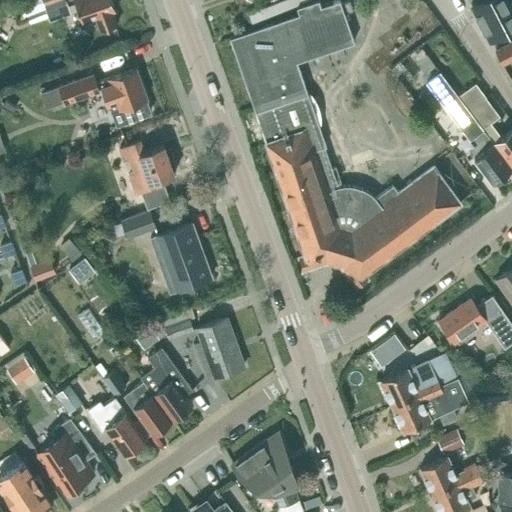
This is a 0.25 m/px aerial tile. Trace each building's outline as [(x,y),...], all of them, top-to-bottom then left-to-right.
[(18,0),(24,15),(46,8),(49,18),(63,13),(66,10),(66,7),(64,1),(65,0),(18,0)] [(110,0),(74,0),(83,24),(95,19),(99,31),(117,25),(113,13),(115,12),(110,0)] [(511,0),(479,0),(471,4),(480,22),(511,5),(511,0)] [(511,5),(480,22),(489,40),(507,30),(511,40),(511,5)] [(511,40),(495,49),(503,63),(511,58),(511,40)] [(110,83),(102,86),(115,123),(150,110),(146,98),(147,98),(136,69),(108,79),(110,83)] [(440,72),(427,82),(445,105),(466,134),(471,139),(474,136),(479,143),(468,151),(492,183),(495,180),(498,181),(502,179),(502,176),(511,167),(493,142),(484,129),(458,95),(440,72)] [(93,73),(59,86),(64,101),(94,90),(92,85),(96,83),(93,73)] [(459,94),(458,95),(480,124),(481,123),(483,126),(499,115),(484,96),(485,95),(475,82),(459,94)] [(297,86),(252,102),(257,117),(256,117),(256,119),(263,117),(270,136),(263,139),(264,141),(265,140),(274,166),(273,167),(274,169),(281,166),(288,186),(281,188),(282,190),(283,190),(292,216),(291,217),(291,219),(299,216),(305,236),(298,238),(299,240),(300,240),(305,254),(328,246),(324,257),(326,257),(327,255),(345,261),(345,263),(347,264),(350,253),(364,272),(376,263),(377,264),(379,263),(374,257),(391,244),(395,250),(397,249),(396,248),(418,232),(419,233),(421,231),(416,225),(433,213),(438,219),(439,218),(438,217),(451,207),(422,169),(359,217),(341,211),(297,86)] [(6,99),(2,106),(13,113),(17,106),(6,99)] [(511,128),(493,142),(511,167),(511,128)] [(140,139),(118,147),(123,160),(128,159),(133,172),(128,174),(135,194),(155,187),(154,183),(175,175),(164,145),(144,152),(140,139)] [(149,209),(122,219),(128,236),(155,226),(149,209)] [(170,292),(211,277),(192,222),(150,237),(170,292)] [(0,244),(4,256),(15,253),(11,240),(0,244)] [(51,257),(30,265),(35,280),(56,272),(51,257)] [(78,277),(92,268),(84,257),(70,267),(78,277)] [(511,266),(495,278),(511,302),(511,266)] [(11,272),(15,284),(26,280),(22,269),(11,272)] [(470,296),(438,319),(454,341),(467,332),(477,325),(486,319),(499,337),(511,328),(511,322),(492,294),(476,305),(476,304),(470,296)] [(226,316),(197,327),(214,376),(243,366),(226,316)] [(188,317),(164,326),(169,337),(193,329),(188,317)] [(396,330),(371,349),(380,362),(406,343),(396,330)] [(0,334),(0,351),(1,353),(9,347),(0,334)] [(141,376),(153,393),(172,418),(191,404),(184,394),(191,389),(161,347),(147,357),(154,367),(141,376)] [(407,367),(380,379),(392,405),(440,383),(457,375),(446,350),(407,367)] [(25,355),(7,367),(17,382),(35,370),(25,355)] [(100,362),(96,365),(103,376),(102,377),(114,393),(126,385),(114,368),(107,373),(100,362)] [(462,373),(457,375),(469,400),(475,397),(462,373)] [(440,383),(392,405),(403,430),(431,418),(430,417),(469,400),(457,375),(440,383)] [(172,418),(153,393),(143,380),(123,395),(140,418),(141,418),(152,433),(161,426),(163,429),(171,423),(169,421),(172,418)] [(511,383),(484,387),(485,401),(511,398),(511,383)] [(82,401),(69,384),(55,394),(68,411),(82,401)] [(101,431),(105,428),(123,454),(133,447),(136,448),(142,444),(141,441),(144,439),(114,396),(103,403),(100,398),(85,409),(101,431)] [(94,453),(70,416),(52,428),(58,437),(41,447),(42,449),(36,453),(54,479),(60,475),(68,488),(93,472),(85,459),(94,453)] [(478,419),(470,422),(474,432),(482,429),(478,419)] [(457,427),(437,437),(444,452),(464,442),(457,427)] [(36,444),(27,430),(20,435),(29,449),(36,444)] [(276,511),(296,511),(299,511),(294,499),(297,498),(292,485),(298,483),(283,441),(267,437),(231,462),(240,475),(247,470),(250,474),(271,480),(279,504),(276,511)] [(511,511),(511,445),(511,446),(511,451),(511,470),(499,472),(502,511),(511,511)] [(420,467),(431,492),(479,471),(475,462),(463,467),(465,471),(457,475),(447,454),(420,467)] [(0,475),(0,480),(20,511),(31,511),(49,501),(22,461),(0,475)] [(479,471),(431,492),(440,511),(456,511),(470,506),(467,499),(476,495),(472,485),(483,480),(479,471)] [(256,511),(234,481),(193,510),(194,511),(256,511)] [(488,511),(485,503),(465,511),(488,511)]
